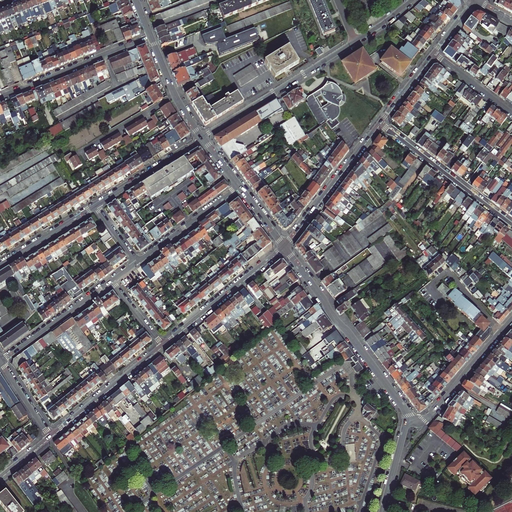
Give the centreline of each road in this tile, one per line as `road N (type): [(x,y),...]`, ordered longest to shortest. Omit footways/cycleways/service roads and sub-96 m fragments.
road 1 (residential): [(202,138),(354,41)]
road 2 (residential): [(378,123),(511,225)]
road 3 (residential): [(0,97),(150,36)]
road 4 (residential): [(283,245),(162,345)]
road 5 (residential): [(378,123),(283,245)]
road 6 (residential): [(162,345),(49,435)]
road 7 (residential): [(111,282),(0,360)]
road 8 (tertiary): [(406,421),(428,416),(501,330)]
road 9 (residential): [(239,186),(137,262)]
road 10 (residential): [(95,206),(202,138)]
road 11 (tertiary): [(358,344),(283,245)]
road 12 (residential): [(501,330),(447,271),(429,286),(442,301)]
